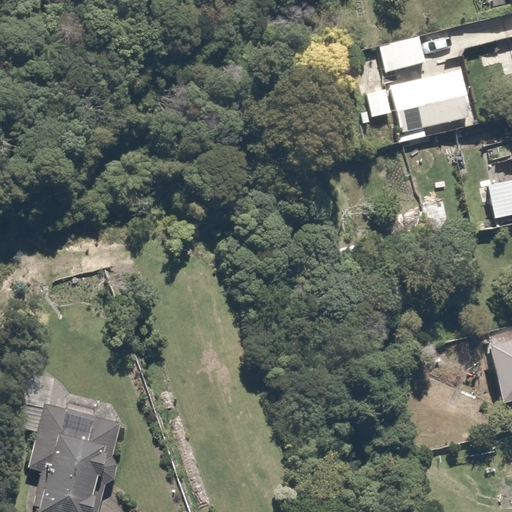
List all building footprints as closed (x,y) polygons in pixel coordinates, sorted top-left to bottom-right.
[(511,0),(486,0),(491,21),(511,16),(511,0)] [(511,42),(496,46),(501,73),(493,75),(503,120),(511,118),(511,42)] [(396,56),(352,63),(357,90),(401,83),(396,56)] [(446,89),(365,102),(373,154),(455,140),(446,89)] [(504,202),(464,204),(465,238),(505,236),(504,202)] [(511,347),(474,355),(487,417),(511,411),(511,347)] [(60,418),(35,415),(28,466),(18,465),(12,511),(94,511),(95,510),(103,511),(108,468),(118,469),(124,420),(60,412),(60,418)]
